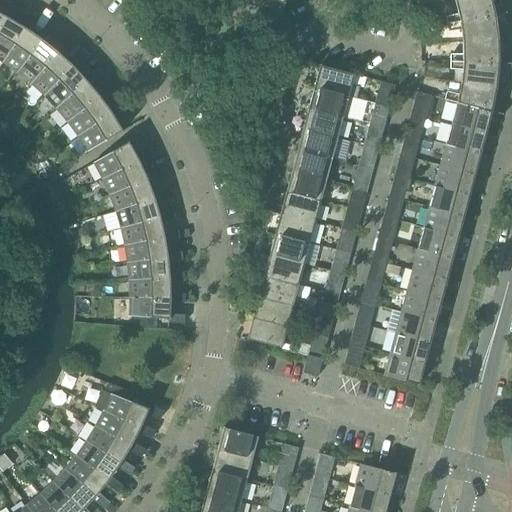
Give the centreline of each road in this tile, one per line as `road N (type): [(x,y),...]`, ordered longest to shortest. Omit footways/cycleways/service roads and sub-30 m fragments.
road 1 (residential): [(209,376),(219,307),(204,186),(139,65),(69,0)]
road 2 (residential): [(414,57),(321,407)]
road 3 (tertiary): [(485,366),(456,415),(431,511)]
road 4 (residential): [(145,511),(191,432),(209,376)]
road 5 (tertiary): [(462,511),(485,366)]
road 6 (residential): [(414,57),(309,28),(316,0)]
